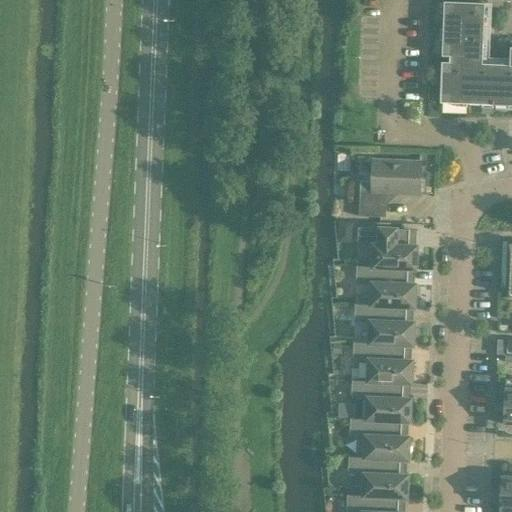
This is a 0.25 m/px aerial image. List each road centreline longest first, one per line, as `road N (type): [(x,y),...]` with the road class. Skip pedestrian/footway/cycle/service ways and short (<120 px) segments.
road 1 (unclassified): [(111,0),(73,511)]
road 2 (primary): [(138,442),(154,0)]
road 3 (residential): [(449,511),(460,215),(480,194)]
road 4 (residential): [(480,194),(466,148),(438,132),(393,129),(399,4)]
